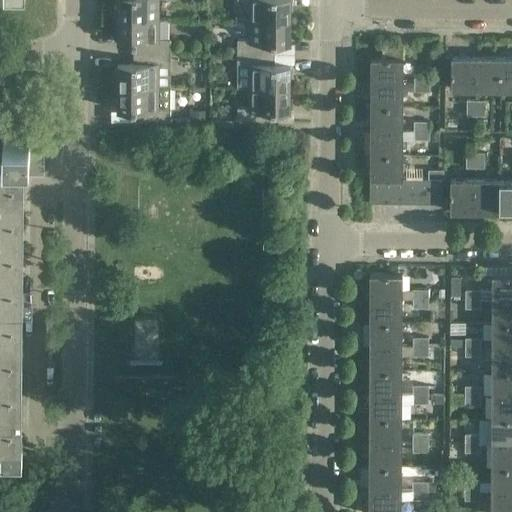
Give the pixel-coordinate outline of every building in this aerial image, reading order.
[(114,19),(117,19),(158,20),(157,0),(116,0),(117,5),(114,7),(114,19)] [(248,0),(249,20),(290,20),(290,0),(248,0)] [(133,43),(133,54),(169,54),(169,40),(158,40),(158,20),(117,19),(117,43),(133,43)] [(237,40),(237,53),(274,53),(274,43),(290,43),(290,20),(249,20),(249,40),(237,40)] [(274,64),(274,53),(237,53),(237,88),(249,88),(249,87),(290,87),(290,64),(274,64)] [(169,54),(133,54),(133,64),(116,64),(116,87),(169,88),(169,54)] [(371,57),(370,82),(401,82),(401,57),(371,57)] [(451,88),(475,88),(476,57),(451,57),(451,88)] [(476,57),(475,88),(499,89),(500,57),(476,57)] [(499,89),(511,88),(511,57),(500,57),(499,89)] [(412,72),(412,82),(428,81),(428,72),(412,72)] [(412,82),(412,91),(428,91),(428,81),(412,82)] [(401,106),(401,82),(370,82),(370,106),(401,106)] [(169,88),(116,87),(116,111),(132,111),(132,122),(169,122),(169,88)] [(237,108),(237,122),(274,122),(274,111),(290,111),(290,87),(249,87),(249,88),(249,108),(237,108)] [(465,115),(474,115),(474,99),(465,99),(465,115)] [(483,99),(474,99),(474,115),(483,115),(483,99)] [(370,106),(370,130),(401,131),(401,106),(370,106)] [(204,111),(191,111),(191,121),(204,121),(204,111)] [(412,120),(412,130),(428,130),(427,120),(412,120)] [(401,155),(401,131),(370,130),(370,154),(401,155)] [(428,139),(428,130),(412,130),(412,139),(428,139)] [(1,157),(0,157),(0,449),(19,450),(19,436),(13,436),(13,175),(40,176),(41,136),(1,136),(1,157)] [(473,167),(474,152),(464,152),(464,167),(473,167)] [(483,152),(474,152),(473,167),(483,167),(483,152)] [(370,154),(369,179),(381,179),(393,179),(401,179),(401,155),(370,154)] [(427,170),(427,179),(441,179),(442,179),(442,170),(427,170)] [(369,179),(369,202),(381,202),(381,179),(369,179)] [(393,179),(381,179),(381,202),(393,202),(393,179)] [(393,202),(404,202),(404,179),(401,179),(393,179),(393,202)] [(404,202),(416,202),(416,179),(404,179),(404,202)] [(427,202),(427,179),(416,179),(416,202),(427,202)] [(441,179),(427,179),(427,202),(441,202),(441,179)] [(450,210),(474,210),(475,179),(450,179),(450,210)] [(498,211),(499,180),(475,179),(474,210),(498,211)] [(498,211),(511,210),(511,179),(499,180),(498,211)] [(369,298),(400,298),(400,273),(369,273),(369,298)] [(511,274),(491,274),(491,299),(511,298),(511,274)] [(459,295),(459,277),(451,277),(451,294),(459,295)] [(411,288),(411,297),(427,297),(427,288),(411,288)] [(464,289),(463,298),(479,298),(479,289),(464,289)] [(427,297),(411,297),(411,306),(427,306),(427,297)] [(369,298),(369,322),(400,322),(400,298),(369,298)] [(479,298),(463,298),(463,307),(479,307),(479,298)] [(491,323),(511,322),(511,298),(491,299),(491,323)] [(136,358),(159,358),(160,321),(137,320),(136,358)] [(368,346),(400,346),(400,322),(369,322),(368,346)] [(511,322),(491,323),(491,347),(511,346),(511,322)] [(426,346),(426,336),(411,336),(411,346),(426,346)] [(464,346),(479,346),(479,337),(464,337),(464,346)] [(411,346),(400,346),(368,346),(368,369),(400,369),(400,355),(411,355),(411,346)] [(426,346),(411,346),(411,355),(426,355),(426,346)] [(479,355),(479,346),(464,346),(464,355),(479,355)] [(491,370),(511,370),(511,346),(491,347),(491,370)] [(368,393),(400,393),(400,369),(368,369),(368,393)] [(511,370),(491,370),(491,394),(511,394),(511,370)] [(411,385),(411,394),(426,394),(426,384),(411,385)] [(463,385),(463,394),(479,394),(479,385),(463,385)] [(368,393),(368,417),(400,417),(400,393),(368,393)] [(426,394),(411,394),(411,403),(426,403),(426,394)] [(479,394),(463,394),(463,403),(479,403),(479,394)] [(491,418),(511,418),(511,394),(491,394),(491,418)] [(368,441),(399,441),(400,417),(368,417),(368,441)] [(491,442),(511,442),(511,418),(491,418),(491,433),(479,433),(478,442),(491,442)] [(410,442),(426,442),(426,433),(410,433),(410,442)] [(463,442),(478,442),(479,433),(463,433),(463,442)] [(368,441),(368,465),(399,465),(399,441),(368,441)] [(426,451),(426,442),(410,442),(410,451),(426,451)] [(478,442),(463,442),(463,451),(478,451),(478,442)] [(491,466),(511,466),(511,442),(491,442),(491,466)] [(368,465),(368,489),(399,489),(399,465),(368,465)] [(511,466),(491,466),(491,490),(511,490),(511,466)] [(410,481),(410,490),(425,490),(425,481),(410,481)] [(462,481),(462,490),(478,490),(478,481),(462,481)] [(399,511),(399,489),(368,489),(367,511),(399,511)] [(425,490),(410,490),(410,499),(425,499),(425,490)] [(478,490),(462,490),(462,499),(478,499),(478,490)] [(511,511),(511,490),(491,490),(490,511),(511,511)]
